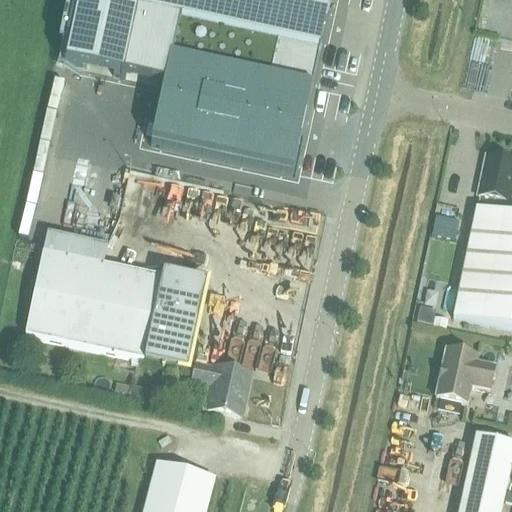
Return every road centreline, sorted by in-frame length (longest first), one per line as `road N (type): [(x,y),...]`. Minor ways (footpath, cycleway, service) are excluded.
road 1 (tertiary): [(283,511),(377,99)]
road 2 (residential): [(377,99),(511,125)]
